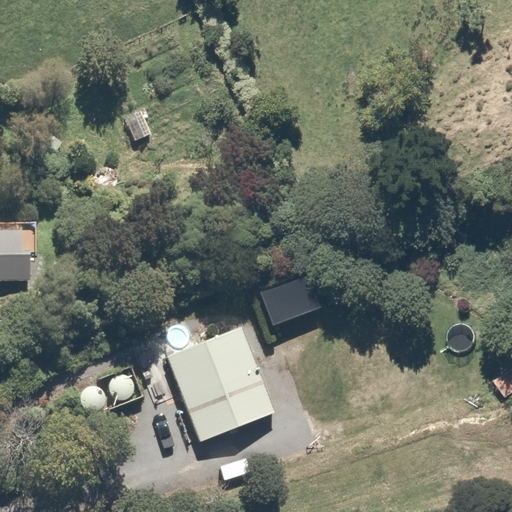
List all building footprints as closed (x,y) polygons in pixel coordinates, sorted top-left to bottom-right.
[(0,230),(0,286),(34,287),(34,258),(27,258),(27,231),(0,230)] [(287,317),(272,281),(246,292),(267,343),(286,336),(279,320),(287,317)] [(219,354),(120,376),(143,478),(242,455),(219,354)] [(511,370),(495,381),(508,401),(511,398),(511,370)] [(496,396),(482,372),(439,398),(454,421),(496,396)]
